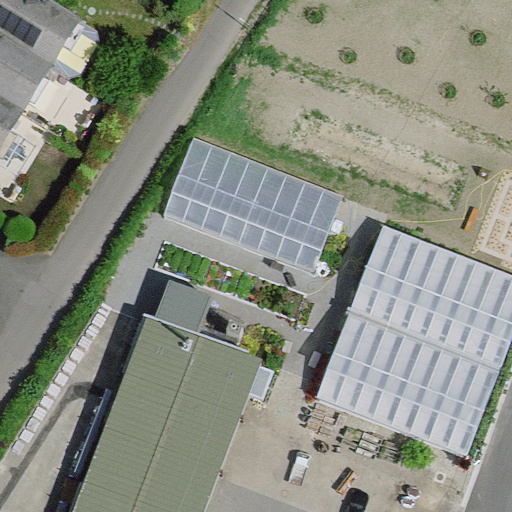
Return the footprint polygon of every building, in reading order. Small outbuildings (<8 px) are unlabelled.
[(0,0),(0,38),(49,69),(78,22),(42,0),(0,0)] [(511,0),(479,0),(511,19),(511,0)] [(0,38),(0,102),(21,115),(49,69),(0,38)] [(0,148),(21,115),(0,102),(0,148)] [(172,219),(330,264),(353,184),(195,139),(172,219)] [(511,295),(511,272),(354,213),(331,277),(496,340),(511,295)] [(207,511),(263,365),(145,322),(72,511),(207,511)]
